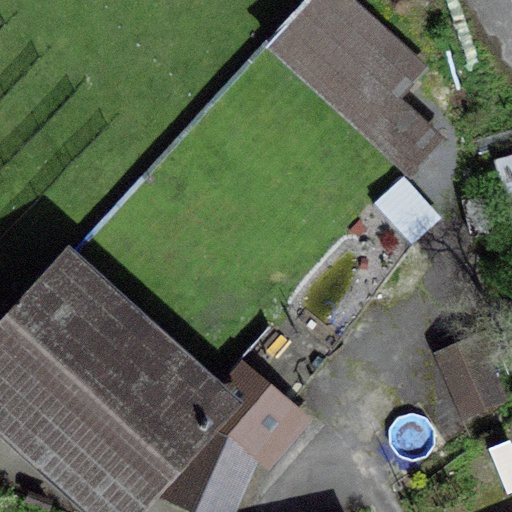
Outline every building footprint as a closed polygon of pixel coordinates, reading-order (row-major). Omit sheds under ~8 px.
[(338,0),(334,0),(276,63),(410,186),(470,122),(338,0)] [(486,193),(463,198),(470,233),(493,229),(486,193)] [(213,394),(64,266),(5,333),(0,339),(0,425),(100,511),(111,511),(174,440),(213,394)] [(472,341),(439,355),(466,414),(498,400),(472,341)] [(225,401),(213,394),(174,440),(188,452),(166,495),(200,511),(227,511),(284,408),(244,375),(225,401)]
